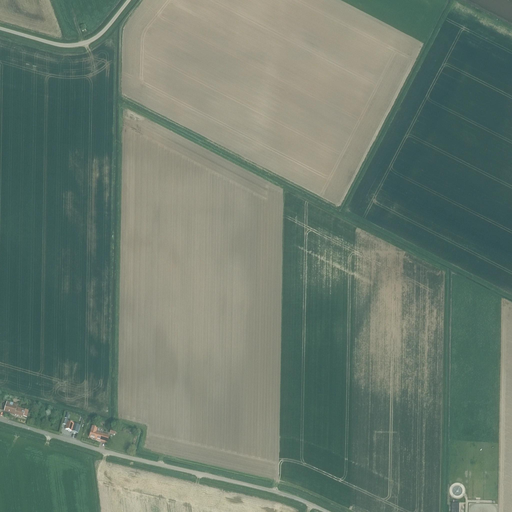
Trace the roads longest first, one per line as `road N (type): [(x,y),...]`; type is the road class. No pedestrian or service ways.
road 1 (unclassified): [(325,511),(264,488),(0,420)]
road 2 (unclassified): [(0,29),(81,45),(130,0)]
